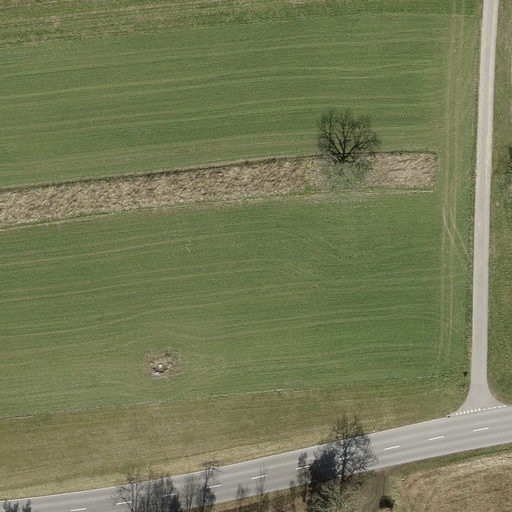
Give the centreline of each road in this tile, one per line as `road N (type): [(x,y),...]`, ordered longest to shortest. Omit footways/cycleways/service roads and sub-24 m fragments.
road 1 (tertiary): [(511,424),(156,500),(63,511)]
road 2 (track): [(492,0),(479,430)]
